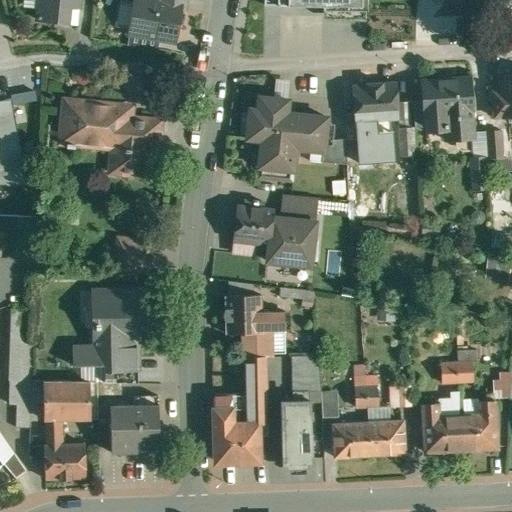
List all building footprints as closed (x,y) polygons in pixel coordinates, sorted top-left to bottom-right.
[(39,0),(38,19),(60,21),(60,23),(77,25),(79,7),(79,0),(39,0)] [(150,1),(144,0),(135,0),(130,32),(175,40),(181,7),(181,6),(150,1)] [(186,0),(149,0),(150,1),(181,6),(181,7),(185,8),(186,0)] [(264,0),(265,2),(324,1),(324,8),(370,7),(369,0),(264,0)] [(511,0),(500,0),(500,10),(511,11),(511,0)] [(498,10),(484,9),(482,34),(495,35),(498,10)] [(511,75),(500,76),(501,90),(494,91),(496,117),(503,116),(503,118),(511,117),(511,75)] [(471,77),(424,81),(425,101),(427,126),(447,125),(448,140),(475,138),(473,111),(474,111),(471,77)] [(367,85),(353,86),(355,121),(359,121),(359,127),(358,127),(359,163),(380,161),(377,118),(400,117),(397,82),(383,83),(382,82),(368,83),(367,85)] [(296,116),(295,119),(287,118),(289,101),(289,99),(288,99),(261,97),(261,96),(260,96),(260,98),(259,109),(252,109),(252,108),(251,108),(250,110),(251,110),(248,137),(248,138),(249,138),(263,139),(262,148),(259,148),(254,152),(253,160),(257,165),(260,165),(260,166),(260,167),(259,175),(259,177),(260,177),(291,180),(291,181),(293,181),(293,179),(294,170),(294,169),(296,148),(323,151),(325,151),(325,150),(324,150),(326,139),(328,118),(328,117),(327,116),(327,117),(298,114),(298,115),(297,115),(296,115),(296,116)] [(0,102),(0,188),(25,184),(10,101),(0,102)] [(425,101),(414,101),(415,127),(427,126),(425,101)] [(163,120),(123,116),(124,109),(124,108),(123,107),(122,106),(121,105),(93,102),(91,102),(91,103),(90,104),(90,107),(70,105),(68,124),(65,124),(64,124),(62,126),(61,140),(62,141),(63,142),(68,143),(68,147),(75,148),(76,142),(113,146),(111,171),(147,175),(150,151),(160,152),(163,120)] [(413,127),(399,127),(401,155),(415,155),(413,127)] [(502,130),(488,131),(489,158),(504,157),(502,130)] [(346,138),(334,139),(335,163),(348,164),(346,138)] [(334,139),(326,139),(324,150),(325,150),(325,151),(323,151),(322,162),(335,163),(334,139)] [(486,156),(472,157),(474,190),(488,189),(486,156)] [(398,215),(415,215),(416,185),(399,185),(398,215)] [(319,198),(283,194),(280,217),(316,222),(319,198)] [(280,217),(274,217),(274,209),(263,207),(264,201),(246,199),(245,205),(238,204),(235,224),(231,226),(231,234),(234,237),(233,240),(269,244),(267,260),(312,265),(316,222),(280,217)] [(143,240),(119,238),(117,256),(120,257),(119,269),(147,272),(150,245),(142,244),(143,240)] [(337,278),(340,251),(326,249),(323,277),(337,278)] [(214,251),(213,269),(228,270),(230,252),(214,251)] [(490,255),(490,280),(511,280),(511,255),(490,255)] [(146,329),(145,290),(109,290),(109,304),(98,304),(99,322),(97,323),(98,327),(99,327),(99,337),(103,337),(103,344),(73,344),(74,365),(105,365),(105,356),(136,356),(136,340),(136,339),(131,339),(131,329),(146,329)] [(262,293),(227,294),(227,307),(226,307),(224,313),(226,319),(227,320),(227,332),(242,332),(242,356),(245,356),(268,356),(271,356),(271,343),(274,340),(274,332),(272,331),(272,328),(263,328),(263,311),(262,293)] [(33,310),(10,309),(8,380),(9,381),(8,404),(16,404),(15,428),(29,428),(29,421),(31,380),(33,310)] [(286,328),(286,310),(263,311),(263,328),(272,328),(286,328)] [(291,356),(292,392),(309,391),(320,391),(318,355),(291,356)] [(138,382),(137,356),(136,356),(105,356),(105,365),(106,382),(122,382),(138,382)] [(268,356),(245,356),(246,394),(246,408),(247,424),(260,424),(270,423),(268,356)] [(473,361),(458,362),(459,381),(474,381),(473,361)] [(458,362),(442,363),(443,382),(459,381),(458,362)] [(511,396),(511,371),(496,372),(496,397),(511,396)] [(44,380),(31,380),(29,421),(45,421),(45,418),(44,380)] [(90,381),(44,380),(45,418),(63,417),(63,419),(90,418),(90,381)] [(98,382),(90,381),(90,418),(99,418),(99,417),(98,395),(98,394),(98,382)] [(106,382),(98,382),(98,394),(98,395),(99,394),(122,395),(122,382),(106,382)] [(409,384),(390,386),(392,408),(411,406),(409,384)] [(379,386),(367,387),(368,405),(380,405),(379,386)] [(367,387),(356,387),(357,406),(368,405),(367,387)] [(292,392),(292,400),(309,400),(309,391),(292,392)] [(246,408),(246,394),(214,395),(214,409),(246,408)] [(134,395),(134,404),(111,405),(112,446),(112,452),(140,451),(140,446),(158,446),(158,447),(160,447),(158,395),(134,395)] [(292,400),(280,401),(282,465),(312,464),(309,400),(292,400)] [(495,400),(479,401),(480,413),(460,414),(462,450),(473,450),(473,453),(485,452),(485,449),(497,448),(495,400)] [(460,414),(439,415),(438,403),(422,404),(424,452),(437,452),(437,455),(449,454),(449,451),(462,450),(460,414)] [(246,408),(214,409),(215,458),(217,458),(220,461),(220,463),(241,462),(244,465),(251,464),(254,461),(260,461),(260,424),(247,424),(246,408)] [(63,417),(45,418),(45,421),(46,444),(63,443),(63,419),(63,417)] [(112,446),(111,417),(99,417),(99,418),(100,446),(112,446)] [(403,420),(369,422),(371,455),(405,453),(403,420)] [(369,422),(333,423),(335,456),(371,455),(369,422)] [(0,464),(4,460),(13,450),(0,430),(0,464)] [(46,444),(45,444),(46,477),(61,477),(61,479),(71,478),(71,476),(86,476),(85,443),(63,443),(46,444)] [(26,469),(13,450),(4,460),(12,468),(11,469),(18,476),(26,469)]
